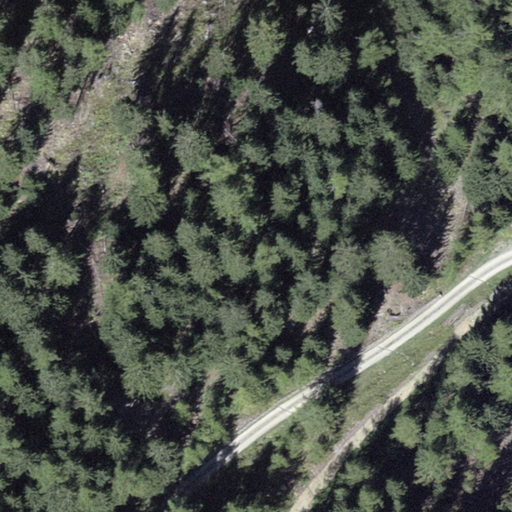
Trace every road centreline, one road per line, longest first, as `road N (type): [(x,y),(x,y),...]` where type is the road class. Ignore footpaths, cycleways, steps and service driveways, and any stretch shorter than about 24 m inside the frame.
road 1 (track): [(511,257),(262,424),(164,511)]
road 2 (track): [(511,288),(359,439),(299,511)]
